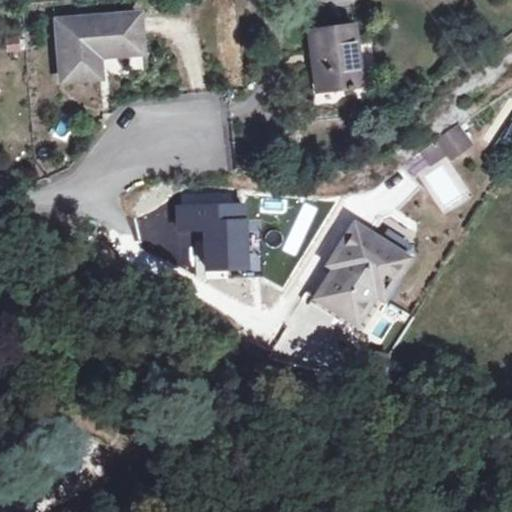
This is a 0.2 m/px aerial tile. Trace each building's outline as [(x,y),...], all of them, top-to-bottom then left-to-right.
[(140,14),(59,21),(64,81),(102,78),(101,57),(144,53),(140,14)] [(355,27),(312,31),(320,91),(362,86),(355,27)] [(460,122),(439,136),(449,151),(470,137),(460,122)] [(245,206),(181,207),(181,229),(207,228),(208,267),(247,266),(245,206)] [(341,262),(320,293),(357,317),(388,269),(396,274),(408,254),(355,222),(333,258),(341,262)] [(74,428),(115,441),(122,420),(80,407),(74,428)]
